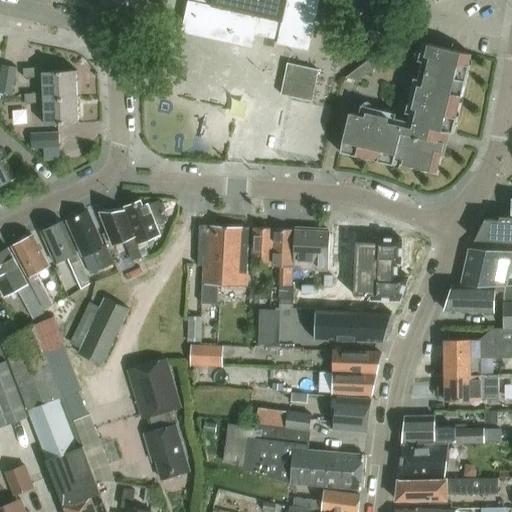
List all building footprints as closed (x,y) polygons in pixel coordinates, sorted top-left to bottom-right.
[(193,0),(193,2),(189,1),(182,33),(252,48),(255,36),(279,41),(278,44),(309,51),(320,0),(193,0)] [(452,136),(472,55),(423,43),(404,117),(362,106),(359,117),(350,114),(340,155),(394,168),(395,165),(437,175),(441,158),(444,158),(450,135),(452,136)] [(396,45),(392,44),(346,78),(359,82),(362,71),(370,73),(373,62),(382,64),(384,54),(393,56),(396,45)] [(311,102),(318,71),(287,64),(281,96),(311,102)] [(18,69),(3,66),(0,81),(0,92),(13,95),(18,69)] [(45,70),(24,71),(24,79),(44,78),(45,95),(45,100),(79,98),(77,72),(45,74),(45,70)] [(45,95),(25,96),(25,105),(45,104),(46,126),(80,124),(79,98),(45,100),(45,95)] [(32,133),(33,148),(61,147),(60,131),(32,133)] [(0,187),(16,180),(0,148),(0,187)] [(141,245),(148,242),(162,235),(157,225),(169,221),(165,211),(167,208),(165,203),(161,203),(160,201),(149,206),(149,205),(144,207),(142,201),(125,208),(127,211),(141,245)] [(141,245),(127,211),(115,212),(115,210),(104,210),(104,212),(101,213),(114,246),(128,241),(129,245),(127,245),(133,261),(149,255),(146,248),(150,246),(148,242),(141,245)] [(68,221),(77,241),(84,256),(94,252),(102,268),(103,270),(116,264),(107,245),(104,247),(89,211),(68,221)] [(511,219),(511,218),(500,217),(500,221),(485,220),(475,241),(511,243),(511,219)] [(42,232),(46,241),(57,264),(69,259),(82,289),(91,284),(63,222),(55,226),(51,225),(46,227),(44,231),(42,232)] [(218,248),(219,226),(201,225),(199,265),(204,266),(202,304),(219,304),(220,285),(222,248),(218,248)] [(222,248),(220,285),(248,287),(250,228),(219,226),(218,248),(222,248)] [(273,266),(275,229),(254,228),(253,265),(273,266)] [(294,269),(295,241),(295,230),(275,229),(273,266),(283,267),(282,285),(281,307),(292,308),(293,285),(294,269)] [(329,271),(329,267),(331,232),(296,230),(294,269),(317,270),(329,271)] [(46,311),(55,306),(39,274),(50,267),(34,236),(32,237),(27,236),(22,238),(21,242),(13,247),(46,311)] [(357,244),(354,298),(372,299),(372,304),(375,304),(403,306),(412,282),(400,281),(400,279),(401,267),(405,267),(406,243),(404,243),(375,241),(375,242),(375,245),(357,244)] [(35,319),(44,313),(29,285),(28,285),(9,248),(0,253),(0,286),(6,297),(20,290),(35,319)] [(463,286),(506,287),(511,260),(511,254),(470,251),(463,286)] [(94,252),(84,256),(91,273),(102,268),(94,252)] [(511,287),(506,287),(463,286),(452,286),(449,299),(447,301),(445,308),(446,309),(445,313),(495,314),(496,293),(505,293),(505,303),(504,303),(504,330),(511,329),(511,287)] [(255,295),(255,304),(266,304),(266,296),(255,295)] [(103,363),(128,310),(106,299),(80,352),(103,363)] [(316,309),(315,339),(384,342),(392,313),(386,313),(316,309)] [(259,310),(259,325),(280,325),(280,310),(259,310)] [(64,341),(62,334),(55,316),(38,322),(75,420),(88,415),(64,353),(58,355),(56,348),(64,345),(63,341),(64,341)] [(203,318),(190,318),(189,343),(202,344),(203,318)] [(68,511),(96,511),(91,497),(102,493),(97,480),(74,422),(65,397),(62,398),(35,326),(4,342),(48,459),(47,460),(66,507),(67,507),(68,511)] [(446,377),(481,377),(481,359),(511,359),(511,329),(504,330),(493,330),(493,340),(446,341),(446,377)] [(1,345),(0,345),(0,426),(28,416),(1,345)] [(193,345),(191,364),(222,366),(223,347),(193,345)] [(378,374),(382,353),(334,351),(334,372),(378,374)] [(153,432),(145,434),(151,452),(154,451),(163,480),(191,471),(177,424),(175,425),(171,412),(182,408),(168,358),(129,370),(144,420),(149,418),(153,432)] [(373,394),(378,374),(334,372),(333,393),(373,394)] [(481,377),(446,377),(446,402),(499,403),(499,376),(481,377)] [(293,402),(310,403),(310,394),(293,393),(293,402)] [(368,432),(372,399),(338,397),(337,411),(332,411),(330,429),(368,432)] [(311,432),(313,415),(262,409),(262,411),(256,412),(255,425),(257,425),(311,432)] [(485,413),(486,423),(498,423),(498,413),(485,413)] [(90,416),(74,422),(97,480),(116,482),(90,416)] [(444,445),(485,443),(486,430),(456,430),(457,428),(436,429),(437,418),(406,419),(403,445),(444,445)] [(205,422),(204,431),(216,433),(217,424),(205,422)] [(311,432),(257,425),(257,430),(236,427),(231,467),(245,469),(292,483),(362,490),(365,455),(309,450),(311,432)] [(403,445),(400,477),(440,476),(444,445),(403,445)] [(467,465),(465,476),(476,476),(476,471),(472,466),(467,465)] [(26,466),(8,473),(16,496),(35,489),(26,466)] [(499,479),(399,479),(397,501),(430,501),(430,505),(447,504),(448,501),(449,501),(450,490),(498,490),(499,479)] [(147,488),(144,502),(152,504),(154,489),(147,488)] [(153,511),(133,508),(136,490),(126,489),(122,507),(127,508),(126,511),(153,511)] [(335,511),(358,511),(361,495),(325,490),(324,502),(296,498),(295,506),(335,511)] [(0,511),(26,511),(22,499),(0,507),(0,511)]
